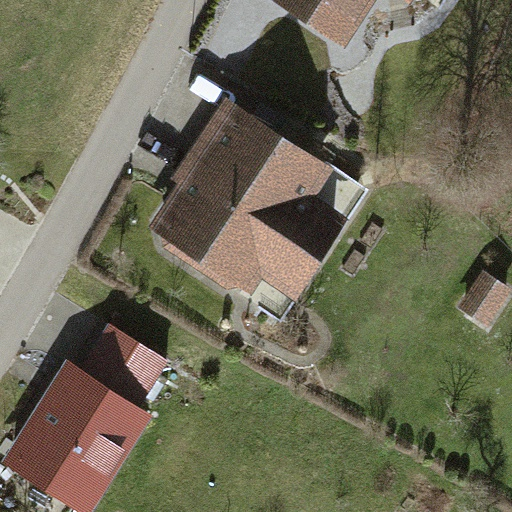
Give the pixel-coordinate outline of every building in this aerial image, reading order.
[(274,0),(350,45),(377,0),(274,0)] [(334,170),(226,99),(171,183),(180,189),(148,238),(247,303),(262,280),(292,301),(345,220),(314,200),(334,170)] [(511,295),(511,294),(486,276),(462,309),(488,328),(511,295)] [(78,373),(136,410),(166,363),(107,326),(78,373)] [(64,364),(2,463),(80,511),(89,511),(149,418),(136,410),(78,373),(64,364)]
